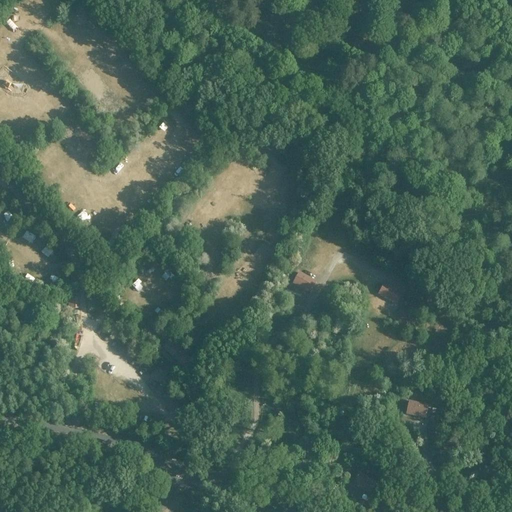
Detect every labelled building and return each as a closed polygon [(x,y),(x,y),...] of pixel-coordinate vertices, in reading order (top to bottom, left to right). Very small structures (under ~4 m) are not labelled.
[(310,293),(316,283),(298,273),(293,283),(310,293)] [(384,283),(377,295),(395,305),(402,293),(384,283)] [(71,297),(70,308),(78,309),(79,297),(71,297)] [(106,297),(95,308),(101,314),(107,308),(104,305),(109,300),(106,297)] [(170,340),(163,347),(184,368),(191,361),(170,340)] [(200,351),(195,356),(196,358),(197,359),(198,360),(204,354),(200,351)] [(196,360),(189,367),(191,369),(198,362),(196,360)] [(428,407),(409,402),(406,414),(425,419),(428,407)] [(376,484),(359,474),(353,485),(370,495),(376,484)]
